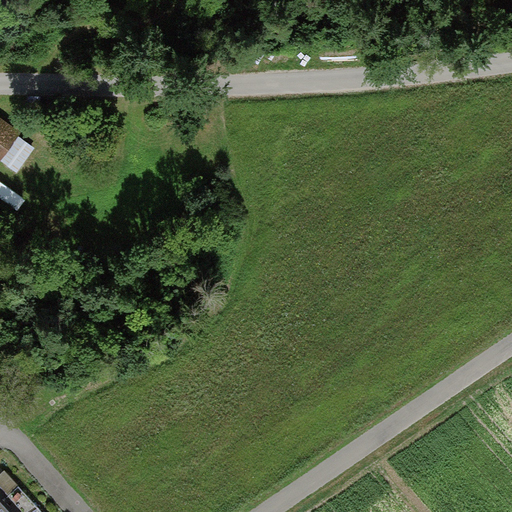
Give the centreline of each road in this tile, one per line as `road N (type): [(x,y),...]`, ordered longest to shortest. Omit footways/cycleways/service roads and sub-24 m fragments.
road 1 (unclassified): [(0,83),(374,82),(511,66)]
road 2 (unclassified): [(511,342),(258,511)]
